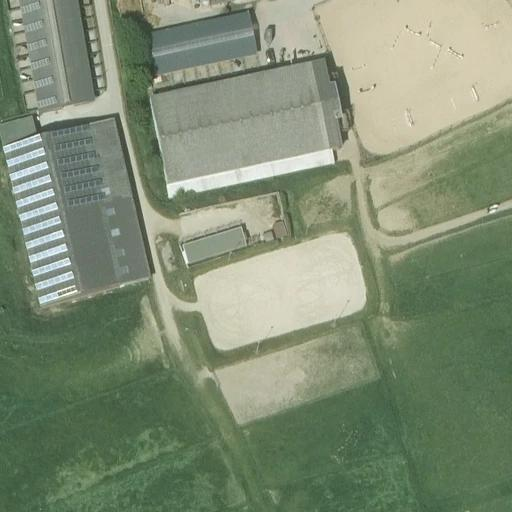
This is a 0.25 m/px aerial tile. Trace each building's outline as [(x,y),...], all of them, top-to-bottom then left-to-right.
[(71,0),(22,0),(42,111),(89,102),(71,0)] [(207,0),(210,10),(243,3),(242,0),(207,0)] [(241,18),(146,38),(153,75),(249,55),(241,18)] [(309,66),(148,100),(169,198),(329,164),(321,124),(333,121),(327,93),(315,96),(309,66)] [(111,124),(36,141),(30,116),(0,122),(0,126),(40,303),(146,279),(111,124)] [(242,228),(181,243),(186,262),(246,248),(242,228)]
